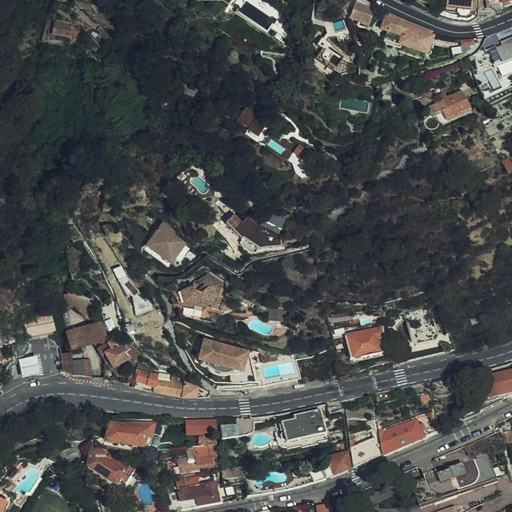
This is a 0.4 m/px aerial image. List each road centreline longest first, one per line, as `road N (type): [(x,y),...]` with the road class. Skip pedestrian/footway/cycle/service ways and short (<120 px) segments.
road 1 (primary): [(0,415),(54,392),(192,409),(287,401),(511,351)]
road 2 (residential): [(206,511),(322,490),(511,407)]
road 3 (unknown): [(322,490),(397,509),(502,484),(506,494),(479,511)]
road 4 (secondary): [(382,0),(459,31),(511,17)]
